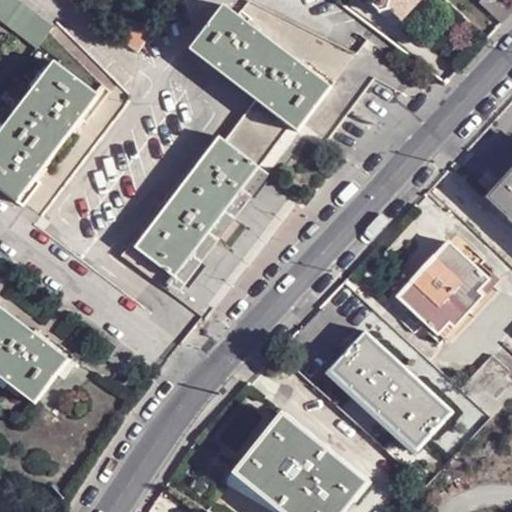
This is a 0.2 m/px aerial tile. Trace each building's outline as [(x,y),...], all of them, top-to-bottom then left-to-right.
[(21,0),(0,0),(0,17),(39,47),(55,26),(21,0)] [(374,0),(375,0),(375,5),(382,11),(390,9),(402,21),(421,0),(374,0)] [(502,23),(511,12),(511,9),(501,0),(482,0),(480,2),(502,23)] [(256,99),(291,126),(299,132),(304,125),(332,87),(224,4),(190,50),(256,99)] [(130,19),(117,35),(137,50),(149,33),(130,19)] [(101,93),(56,60),(0,134),(0,187),(19,202),(101,93)] [(260,167),(291,126),(256,99),(225,140),(260,167)] [(175,279),(260,167),(225,140),(219,136),(208,151),(137,247),(136,248),(175,279)] [(137,247),(208,151),(203,147),(132,243),(137,247)] [(511,176),(491,199),(511,219),(511,176)] [(167,291),(175,279),(136,248),(137,247),(132,243),(121,257),(167,291)] [(451,325),(455,329),(485,298),(480,294),(490,282),(478,270),(472,265),(466,258),(462,255),(450,244),(399,299),(411,310),(414,313),(421,320),(426,324),(440,336),(451,325)] [(473,250),(466,258),(472,265),(477,260),(478,259),(483,263),(484,262),(473,250)] [(477,260),(472,265),(478,270),(482,265),(477,260)] [(480,294),(485,298),(496,287),(490,282),(480,294)] [(0,306),(0,377),(36,405),(59,374),(68,359),(0,306)] [(416,325),(417,323),(421,320),(414,313),(404,324),(415,335),(420,329),(416,325)] [(440,345),(455,329),(451,325),(440,336),(436,341),(440,345)] [(332,371),(419,451),(454,413),(367,333),(332,371)] [(75,351),(68,359),(59,374),(64,377),(81,355),(75,351)] [(511,372),(493,355),(461,389),(492,419),(511,396),(511,372)] [(415,455),(419,451),(332,371),(328,376),(415,455)] [(347,511),(358,499),(347,490),(361,473),(286,414),(237,474),(281,511),(280,511),(347,511)] [(347,490),(358,499),(371,483),(361,473),(347,490)] [(270,511),(278,511),(235,477),(227,487),(270,511)]
